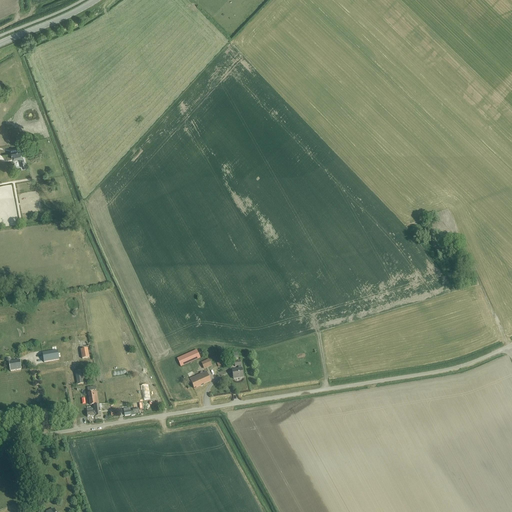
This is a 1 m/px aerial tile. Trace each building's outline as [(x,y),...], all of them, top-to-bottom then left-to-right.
[(13,160),(20,158),(24,157),(22,149),(11,151),(13,160)] [(81,350),(82,359),(89,358),(88,349),(81,350)] [(177,359),(181,367),(200,358),(197,350),(177,359)] [(57,351),(42,353),(44,363),(59,360),(57,351)] [(9,366),(10,372),(21,370),(20,361),(10,363),(9,358),(6,358),(8,367),(9,366)] [(203,363),(205,369),(212,366),(209,361),(203,363)] [(232,370),(234,379),(243,378),(242,368),(240,362),(235,363),(235,367),(238,367),(238,369),(232,370)] [(75,372),(77,385),(84,384),(81,371),(75,372)] [(190,379),(194,389),(210,381),(206,372),(190,379)] [(89,394),(90,406),(100,404),(99,400),(97,400),(96,393),(89,394)] [(87,411),(87,417),(95,417),(94,409),(94,406),(91,407),(92,409),(87,410),(87,411)]
